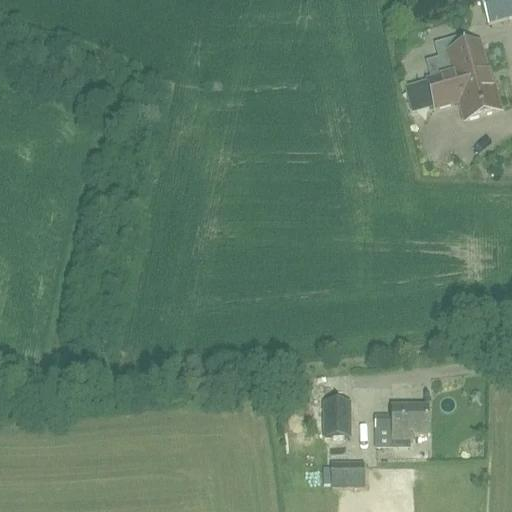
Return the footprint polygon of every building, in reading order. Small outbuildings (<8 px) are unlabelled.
[(511,0),(497,0),(505,23),(511,20),(511,0)] [(444,78),(427,83),(435,111),(460,103),(466,123),(501,112),(491,82),(489,82),(478,46),(458,52),(455,42),(435,48),(444,78)] [(350,406),(323,406),(323,441),(350,441),(350,406)] [(412,439),(427,439),(426,410),(392,411),(392,420),(376,420),(376,432),(392,432),(393,443),(412,442),(412,439)] [(364,491),(364,467),(332,468),(332,491),(364,491)]
